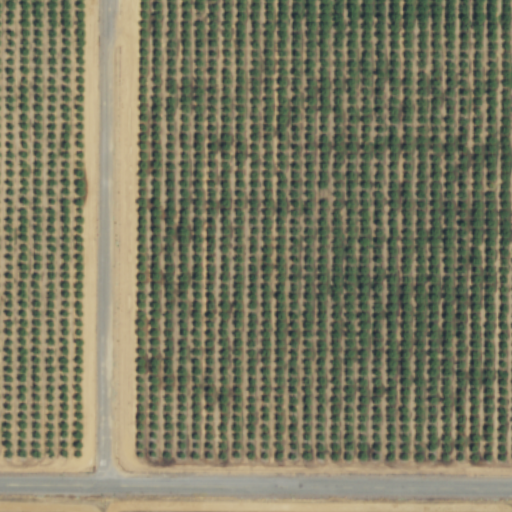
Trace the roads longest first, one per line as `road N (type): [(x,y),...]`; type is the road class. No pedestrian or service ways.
road 1 (residential): [(511,486),(0,482)]
road 2 (residential): [(102,484),(105,0)]
